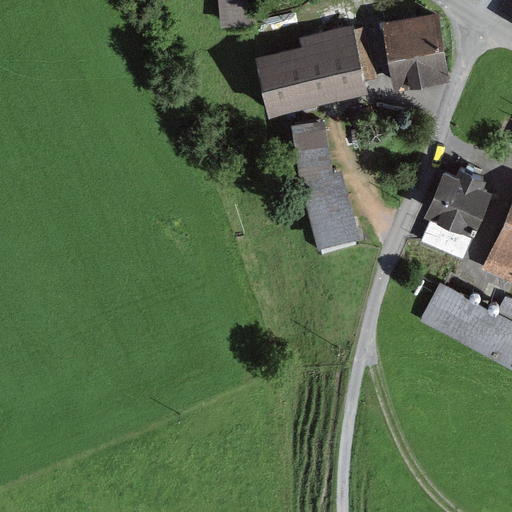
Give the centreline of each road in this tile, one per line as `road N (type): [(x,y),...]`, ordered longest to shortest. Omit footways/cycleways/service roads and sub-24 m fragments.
road 1 (track): [(366,336),(483,22)]
road 2 (track): [(456,511),(410,465),(366,336)]
road 3 (track): [(345,511),(347,422),(366,336)]
